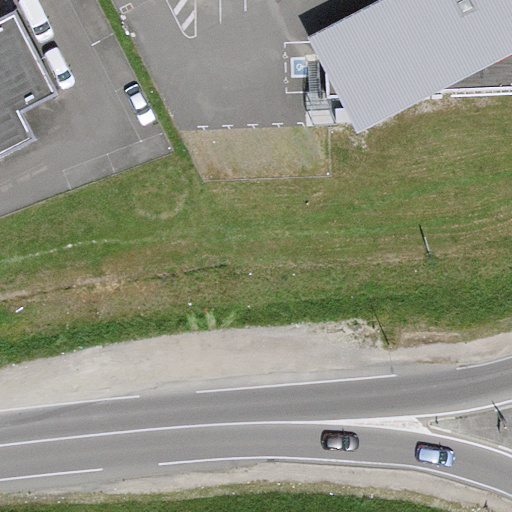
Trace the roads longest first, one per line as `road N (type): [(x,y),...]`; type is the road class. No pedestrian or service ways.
road 1 (primary): [(0,448),(318,418)]
road 2 (primary): [(318,418),(511,472)]
road 3 (primary): [(511,375),(318,418)]
